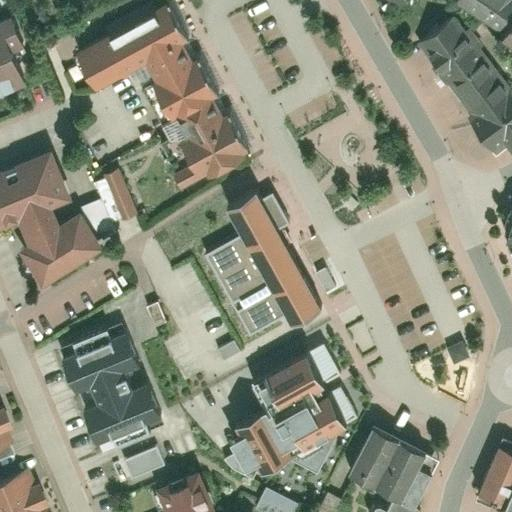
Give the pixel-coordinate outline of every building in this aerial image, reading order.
[(171,0),(160,0),(76,44),(98,85),(146,60),(175,114),(219,89),(171,0)] [(511,0),(456,0),(501,34),(511,17),(511,0)] [(511,87),(457,11),(420,38),(500,149),(508,142),(511,147),(511,87)] [(0,16),(0,89),(36,74),(10,13),(0,16)] [(511,17),(501,34),(511,41),(511,17)] [(219,89),(175,114),(163,120),(172,135),(163,140),(177,165),(172,168),(180,184),(202,171),(204,176),(252,149),(219,89)] [(48,202),(71,192),(50,142),(0,162),(0,221),(15,216),(26,238),(56,220),(48,202)] [(105,168),(124,214),(137,209),(119,163),(105,168)] [(255,185),(226,202),(242,230),(289,309),(291,315),(320,298),(255,185)] [(16,244),(39,281),(101,244),(79,207),(56,220),(26,238),(16,244)] [(242,230),(206,251),(252,330),(289,309),(242,230)] [(81,403),(95,438),(167,408),(153,374),(131,383),(123,365),(140,358),(123,319),(56,347),(72,387),(88,380),(95,397),(81,403)] [(265,462),(360,407),(343,378),(328,386),(322,376),(342,364),(323,331),(255,370),(269,396),(237,414),(265,462)] [(0,441),(9,438),(13,437),(0,405),(0,441)] [(392,490),(412,499),(436,450),(371,419),(347,469),(392,490)] [(9,438),(0,441),(0,455),(14,450),(9,438)] [(125,454),(132,472),(167,458),(159,440),(125,454)] [(511,511),(511,446),(497,440),(475,489),(500,500),(494,511),(511,511)] [(47,511),(27,461),(0,471),(0,511),(47,511)] [(208,511),(207,509),(214,506),(197,464),(154,481),(166,511),(208,511)] [(255,503),(272,511),(289,511),(297,497),(266,481),(255,503)] [(325,488),(313,511),(331,511),(339,495),(325,488)] [(414,511),(419,502),(412,499),(392,490),(385,503),(374,498),(367,511),(414,511)]
